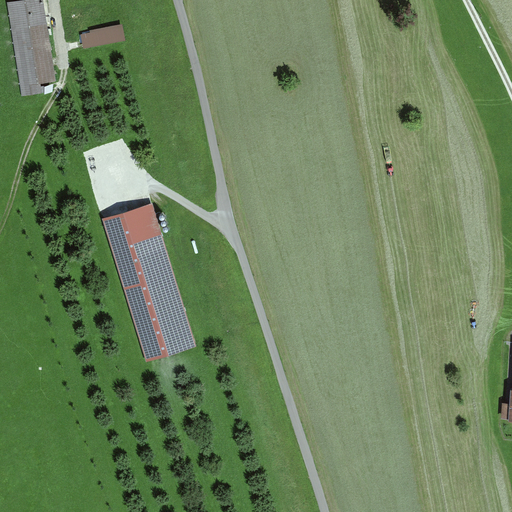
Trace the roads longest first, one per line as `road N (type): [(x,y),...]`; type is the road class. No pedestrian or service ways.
road 1 (residential): [(179,0),(232,225),(326,511)]
road 2 (track): [(0,232),(64,69)]
road 3 (track): [(101,194),(156,189),(232,225)]
